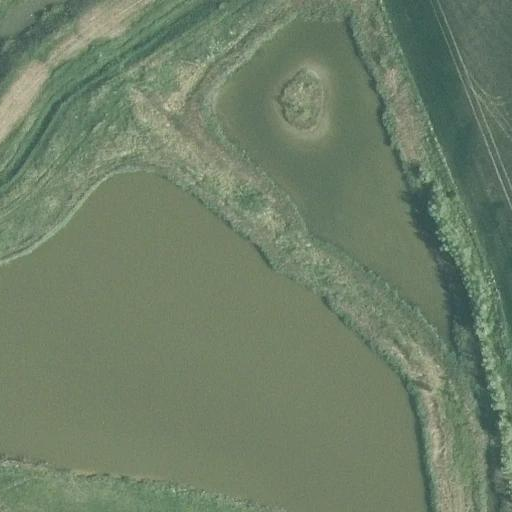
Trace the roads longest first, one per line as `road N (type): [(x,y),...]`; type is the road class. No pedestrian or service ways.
road 1 (track): [(143,0),(20,88),(0,120)]
road 2 (track): [(0,490),(128,511)]
